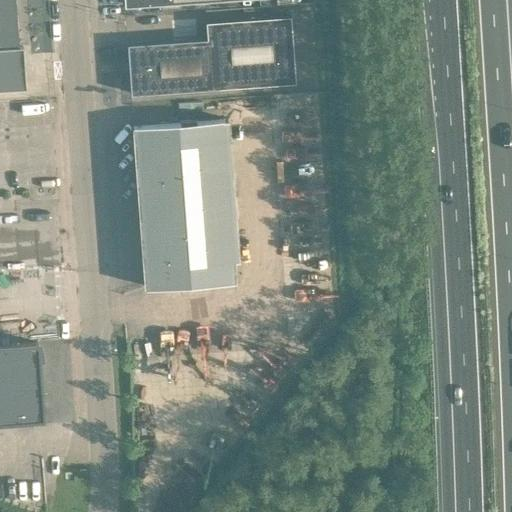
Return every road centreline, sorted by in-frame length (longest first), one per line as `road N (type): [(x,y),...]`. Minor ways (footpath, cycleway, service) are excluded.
road 1 (motorway): [(437,0),(461,511)]
road 2 (residential): [(92,311),(259,297),(270,288),(260,117)]
road 3 (motorway): [(511,352),(492,0)]
road 4 (unclassified): [(71,0),(92,311)]
road 5 (unclassified): [(92,311),(105,468)]
